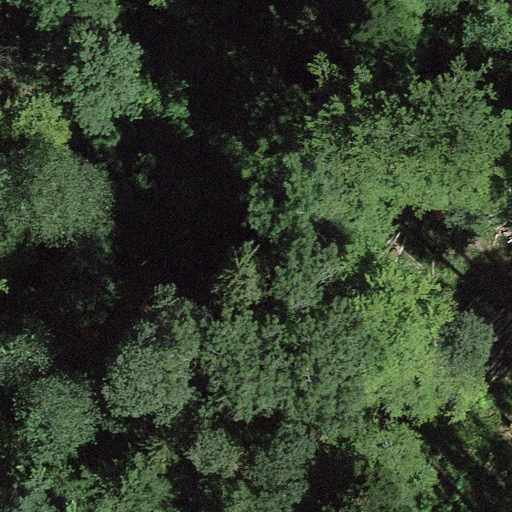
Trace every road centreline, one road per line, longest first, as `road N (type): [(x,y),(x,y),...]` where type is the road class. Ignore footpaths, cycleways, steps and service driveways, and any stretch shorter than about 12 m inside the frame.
road 1 (track): [(367,511),(104,405),(0,340)]
road 2 (track): [(148,0),(240,80)]
